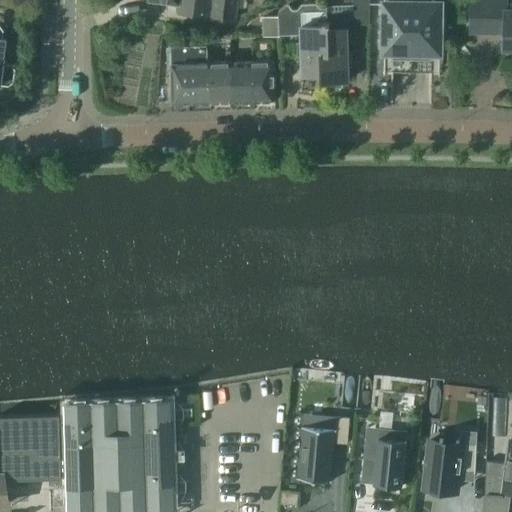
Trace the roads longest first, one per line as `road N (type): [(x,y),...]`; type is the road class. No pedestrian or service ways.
road 1 (residential): [(511,135),(207,138),(66,128)]
road 2 (unknown): [(192,511),(205,427),(227,411),(248,413),(259,427),(260,511)]
road 3 (tertiary): [(66,128),(69,0)]
